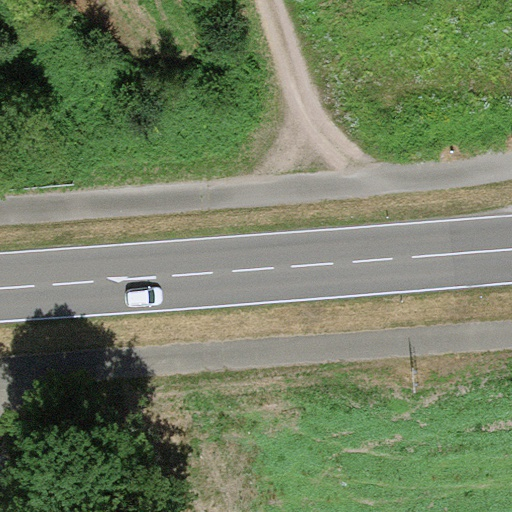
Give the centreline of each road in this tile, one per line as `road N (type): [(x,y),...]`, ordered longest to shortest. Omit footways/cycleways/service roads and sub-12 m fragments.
road 1 (track): [(511,160),(316,188),(0,209)]
road 2 (track): [(0,391),(511,349)]
road 3 (primary): [(511,252),(0,288)]
road 4 (track): [(316,188),(304,108),(264,0)]
